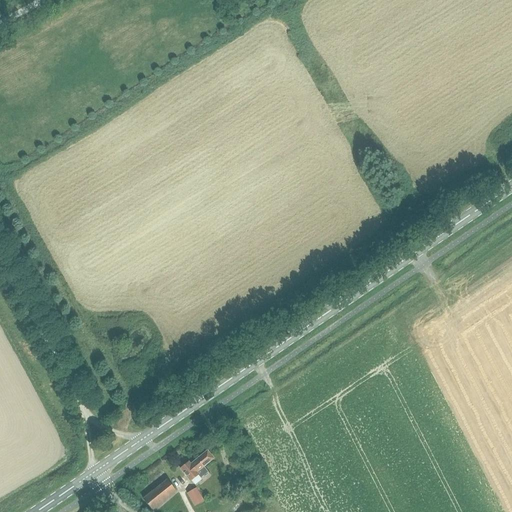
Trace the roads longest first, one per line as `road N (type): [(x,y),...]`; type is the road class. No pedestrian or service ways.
road 1 (secondary): [(91,476),(511,186)]
road 2 (track): [(0,257),(81,410)]
